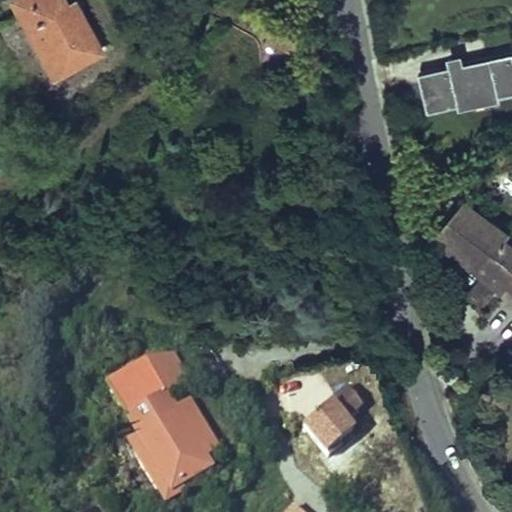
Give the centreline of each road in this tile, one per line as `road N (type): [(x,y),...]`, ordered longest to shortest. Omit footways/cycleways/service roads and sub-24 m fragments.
road 1 (residential): [(412,332),(351,0)]
road 2 (residential): [(412,332),(235,361),(279,433)]
road 3 (residential): [(480,511),(436,446),(412,332)]
